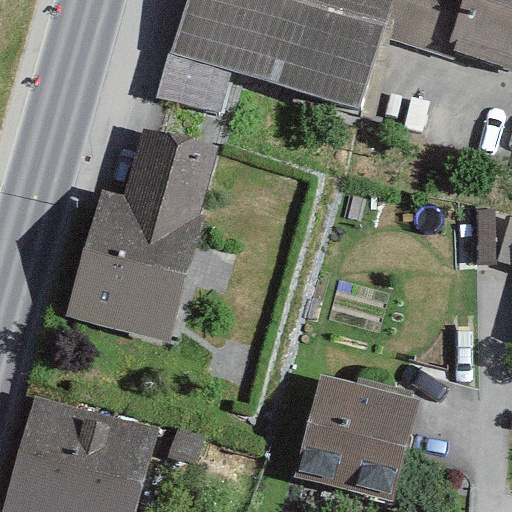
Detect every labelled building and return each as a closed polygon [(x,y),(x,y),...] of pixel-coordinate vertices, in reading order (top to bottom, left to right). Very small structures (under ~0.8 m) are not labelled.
[(392,0),(182,0),(155,86),(221,106),(233,65),(360,104),(392,0)] [(511,0),(475,0),(460,53),(511,66),(511,0)] [(222,146),(146,127),(130,190),(106,184),(73,316),(173,341),(222,146)] [(390,504),(417,403),(323,379),(296,479),(390,504)] [(5,511),(129,511),(152,430),(36,398),(5,511)]
